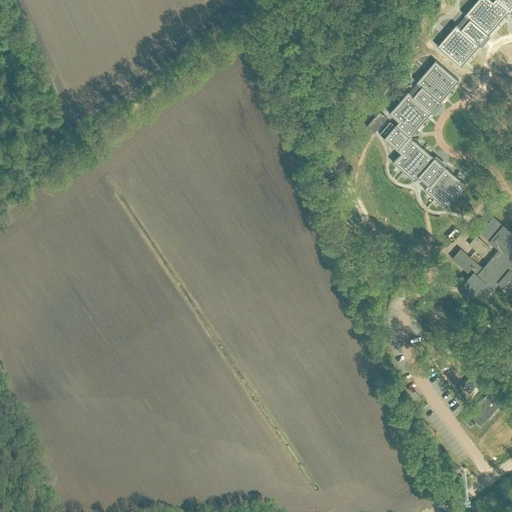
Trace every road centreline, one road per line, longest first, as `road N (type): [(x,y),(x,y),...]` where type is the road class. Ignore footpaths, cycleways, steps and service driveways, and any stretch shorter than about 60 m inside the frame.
road 1 (track): [(64,131),(83,130),(263,0)]
road 2 (unknown): [(440,132),(511,19)]
